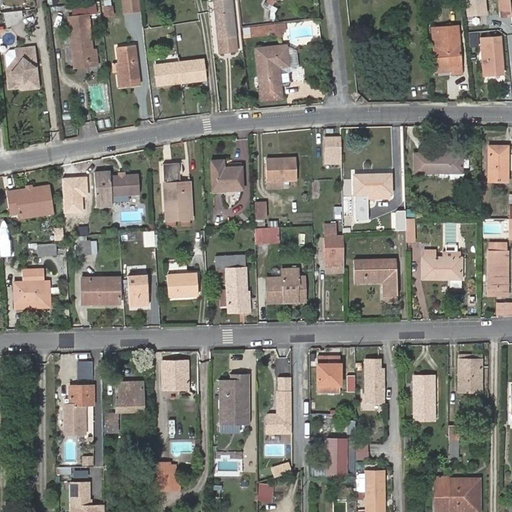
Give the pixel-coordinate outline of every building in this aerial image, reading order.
[(97,13),(96,0),(54,0),(55,9),(70,7),(70,13),(87,11),(87,14),(97,13)] [(104,7),(105,17),(113,16),(111,0),(103,0),(104,7)] [(130,0),(122,0),(124,11),(132,10),(130,0)] [(141,9),(140,0),(130,0),(132,10),(141,9)] [(214,0),(219,52),(237,50),(231,0),(214,0)] [(487,14),(485,0),(466,0),(468,16),(487,14)] [(511,20),(511,8),(509,0),(498,0),(499,12),(492,12),(494,28),(511,26),(511,20)] [(88,59),(89,65),(97,64),(96,49),(92,49),(87,14),(68,17),(73,61),(88,59)] [(281,22),(255,25),(256,34),(283,31),(281,22)] [(432,27),(433,36),(449,34),(448,25),(432,27)] [(449,34),(433,36),(436,69),(452,67),(452,74),(462,73),(458,25),(448,25),(449,34)] [(484,74),(503,73),(501,42),(481,43),(484,74)] [(126,79),(139,77),(135,45),(117,47),(119,62),(124,62),(126,79)] [(261,99),(282,97),(281,88),(278,67),(289,66),(286,45),(256,48),(261,99)] [(297,51),(286,45),(289,66),(278,67),(281,88),(287,87),(286,73),(300,71),(297,51)] [(16,56),(7,69),(9,87),(18,86),(18,89),(30,88),(37,78),(36,67),(33,67),(33,64),(36,62),(34,47),(16,49),(16,56)] [(5,54),(7,69),(16,56),(16,49),(9,50),(5,54)] [(206,79),(203,58),(155,65),(158,85),(206,79)] [(139,84),(139,77),(126,79),(124,62),(119,62),(116,63),(119,87),(139,84)] [(37,78),(30,88),(34,87),(38,87),(37,78)] [(341,136),(325,137),(326,163),(341,163),(341,154),(341,136)] [(490,180),(509,180),(509,146),(489,145),(490,180)] [(414,153),(414,172),(461,172),(461,153),(414,153)] [(267,181),(282,180),(296,180),(295,158),(267,159),(267,181)] [(210,160),(212,190),(242,189),(241,166),(223,167),(222,159),(210,160)] [(166,221),(192,219),(189,180),(180,181),(179,162),(163,163),(165,182),(164,182),(166,221)] [(111,195),(121,195),(140,193),(138,174),(110,175),(110,170),(94,172),(96,205),(112,204),(112,202),(111,195)] [(367,219),(367,197),(389,197),(390,193),(392,193),(391,174),(353,174),(354,193),(357,194),(357,219),(367,219)] [(282,188),(282,180),(267,181),(268,189),(282,188)] [(32,188),(27,189),(8,192),(12,215),(19,213),(20,218),(37,215),(36,208),(53,206),(49,185),(32,188)] [(255,202),(256,218),(266,217),(265,202),(255,202)] [(36,208),(37,215),(53,212),(53,206),(36,208)] [(69,209),(69,219),(79,219),(80,210),(69,209)] [(392,216),(393,230),(396,230),(406,230),(405,217),(405,216),(392,216)] [(327,271),(344,271),(343,236),(336,235),(336,224),(326,224),(327,271)] [(277,226),(256,227),(256,243),(278,242),(277,226)] [(55,240),(63,239),(63,228),(54,228),(55,240)] [(79,254),(91,254),(91,253),(90,241),(90,240),(79,241),(79,254)] [(508,294),(508,264),(508,250),(488,249),(488,294),(508,294)] [(422,278),(461,278),(461,251),(443,252),(443,257),(434,257),(434,250),(422,250),(422,278)] [(57,254),(38,255),(39,267),(58,266),(57,254)] [(230,306),(247,305),(245,254),(215,255),(216,269),(226,268),(227,290),(220,290),(221,306),(230,306)] [(385,294),(398,294),(397,259),(354,260),(354,281),(383,281),(383,294),(385,294)] [(299,295),(299,301),(305,301),(304,275),(298,276),(298,268),(282,269),(282,277),(266,278),(267,302),(283,301),(283,296),(299,295)] [(29,282),(44,281),(43,269),(22,270),(23,282),(29,282)] [(147,272),(126,274),(130,307),(150,305),(147,272)] [(167,274),(168,296),(198,295),(196,272),(167,274)] [(80,277),(80,303),(121,303),(120,277),(80,277)] [(24,307),(50,306),(49,281),(44,281),(29,282),(23,282),(14,282),(15,301),(23,301),(24,307)] [(398,302),(398,294),(385,294),(385,302),(398,302)] [(467,296),(468,305),(476,304),(475,295),(467,296)] [(340,356),(317,356),(318,393),(340,393),(340,356)] [(459,359),(459,391),(481,391),(482,359),(459,359)] [(365,360),(365,403),(383,403),(383,369),(379,369),(379,360),(365,360)] [(92,379),(92,363),(78,362),(78,378),(92,379)] [(163,362),(163,388),(188,388),(187,362),(163,362)] [(231,380),(227,381),(227,423),(235,423),(248,423),(248,375),(237,375),(237,380),(231,380)] [(422,416),(434,416),(434,376),(414,377),(415,419),(422,419),(422,416)] [(291,392),(291,378),(279,378),(279,393),(291,392)] [(117,411),(142,410),(141,383),(120,383),(121,400),(117,400),(117,411)] [(93,387),(70,386),(70,404),(63,404),(63,433),(85,433),(85,422),(83,423),(83,404),(93,404),(93,387)] [(268,433),(291,433),(291,392),(279,393),(279,414),(267,415),(268,433)] [(105,432),(118,432),(118,413),(105,413),(105,432)] [(227,423),(227,432),(235,432),(235,423),(227,423)] [(459,426),(447,426),(447,440),(459,439),(459,426)] [(459,465),(459,439),(447,440),(448,459),(448,465),(459,465)] [(356,460),(369,459),(367,440),(354,442),(356,460)] [(82,467),(93,467),(93,456),(82,457),(82,467)] [(152,463),(152,474),(175,473),(175,466),(169,466),(169,462),(152,463)] [(272,468),(275,477),(289,473),(287,464),(272,468)] [(312,464),(312,477),(327,477),(327,464),(312,464)] [(337,464),(327,464),(327,477),(337,477),(337,464)] [(366,471),(366,511),(384,511),(384,471),(366,471)] [(169,476),(153,476),(154,491),(170,491),(169,476)] [(435,476),(435,511),(477,511),(478,480),(448,480),(448,476),(435,476)] [(104,511),(104,505),(89,505),(89,482),(70,482),(70,511),(104,511)]
